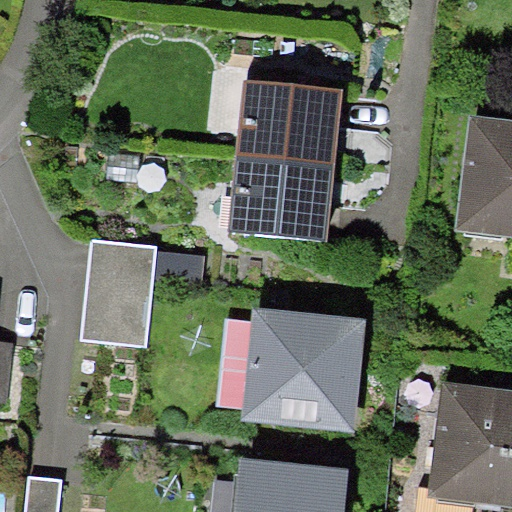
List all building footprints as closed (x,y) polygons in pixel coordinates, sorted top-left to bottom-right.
[(342,87),(243,79),(231,229),(329,237),(342,87)] [(511,131),(463,126),(452,238),(511,244),(511,131)] [(154,254),(86,247),(77,349),(145,356),(154,254)] [(346,446),(358,331),(221,317),(215,381),(237,383),(232,434),(346,446)] [(0,415),(7,417),(14,351),(0,349),(0,415)] [(511,392),(442,383),(425,511),(480,511),(482,503),(511,507),(511,392)] [(337,511),(341,483),(231,470),(226,511),(337,511)] [(58,511),(61,492),(25,489),(22,511),(58,511)]
